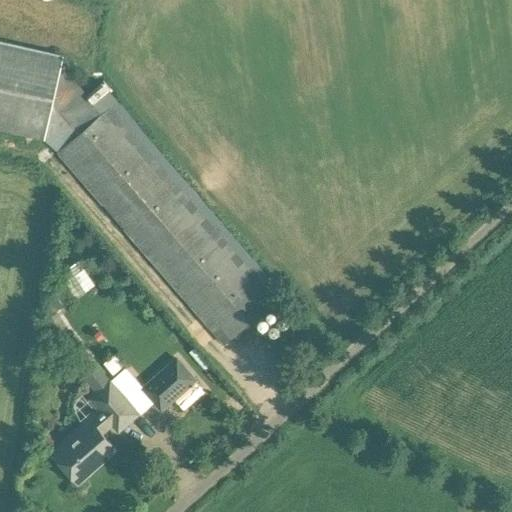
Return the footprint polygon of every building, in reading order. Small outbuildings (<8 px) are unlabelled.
[(62,64),(63,55),(0,40),(0,129),(45,140),(58,151),(211,328),(224,343),(276,298),(275,298),(278,296),(282,292),(102,83),(98,87),(88,95),(82,88),(62,64)] [(64,279),(74,296),(95,284),(84,267),(64,279)] [(67,327),(57,311),(44,319),(54,335),(67,327)] [(140,388),(161,412),(198,380),(177,355),(140,388)] [(138,413),(125,398),(120,392),(109,379),(87,397),(99,410),(52,451),(78,481),(116,448),(102,432),(112,423),(118,430),(138,413)]
